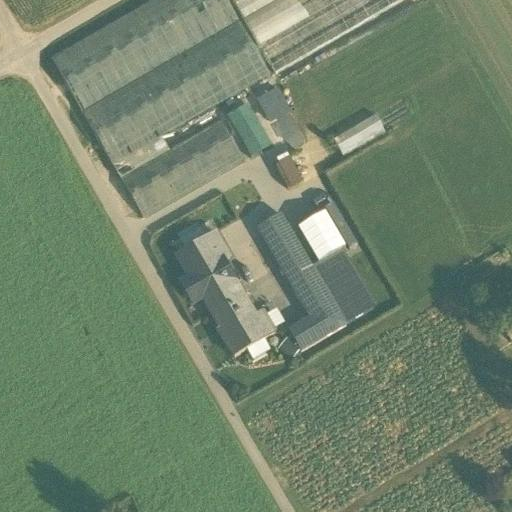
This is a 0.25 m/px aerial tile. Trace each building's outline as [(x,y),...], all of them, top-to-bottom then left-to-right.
[(156,0),(50,61),(112,169),(269,78),(224,0),(156,0)] [(232,0),(276,74),(406,0),(232,0)] [(277,91),(256,103),(269,127),(291,115),(277,91)] [(246,108),(227,119),(251,162),(271,150),(246,108)] [(378,119),(334,138),(341,154),(385,135),(378,119)] [(120,181),(142,220),(243,163),(220,123),(120,181)] [(288,160),(277,166),(291,190),(301,184),(288,160)] [(325,215),(346,250),(347,253),(357,247),(333,206),(323,211),(325,215)] [(346,250),(325,215),(298,231),(318,266),(339,254),(346,250)] [(257,231),(292,291),(315,277),(312,270),(280,217),(257,231)] [(177,259),(189,281),(221,261),(222,263),(230,259),(217,236),(177,259)] [(339,254),(318,266),(312,270),(315,277),(333,306),(361,290),(339,254)] [(180,286),(193,307),(202,301),(201,300),(233,281),(222,263),(221,261),(189,281),(180,286)] [(333,306),(315,277),(292,291),(310,321),(322,342),(345,328),(333,306)] [(201,300),(202,301),(203,301),(210,314),(224,338),(222,340),(234,360),(246,353),(264,343),(275,336),(273,333),(265,319),(262,314),(255,318),(233,281),(201,300)] [(333,306),(345,328),(373,311),(361,290),(333,306)] [(276,312),(265,319),(273,333),(284,326),(276,312)] [(288,334),(300,355),(322,342),(310,321),(288,334)] [(290,364),(299,353),(286,342),(277,353),(290,364)] [(264,343),(246,353),(253,364),(270,354),(264,343)]
